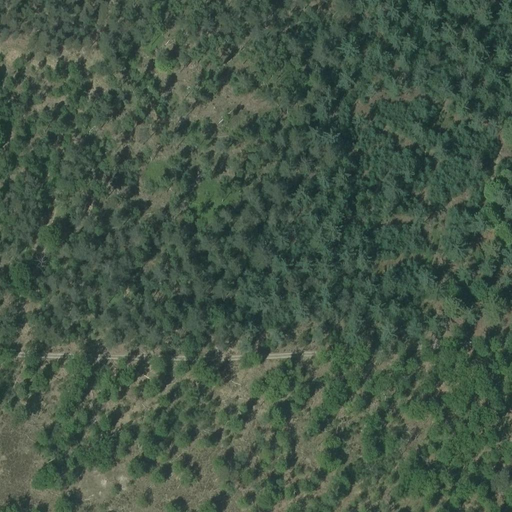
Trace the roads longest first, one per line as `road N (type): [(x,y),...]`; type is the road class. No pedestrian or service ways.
road 1 (unknown): [(0,352),(237,358),(511,343)]
road 2 (track): [(114,0),(16,353)]
road 3 (track): [(511,115),(436,347)]
